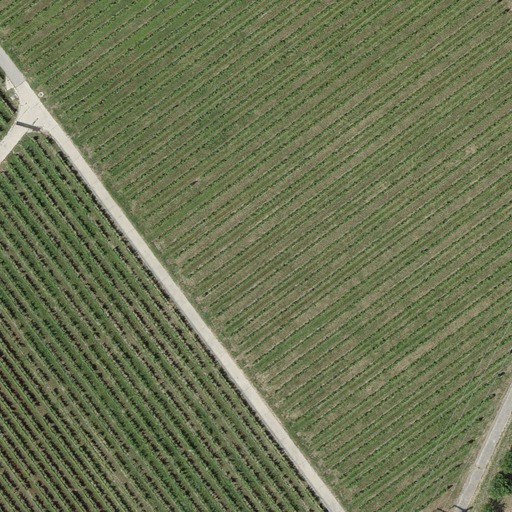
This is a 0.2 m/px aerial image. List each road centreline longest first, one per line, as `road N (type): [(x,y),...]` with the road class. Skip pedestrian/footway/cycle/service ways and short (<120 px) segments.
road 1 (track): [(338,511),(0,55)]
road 2 (track): [(511,399),(459,511)]
